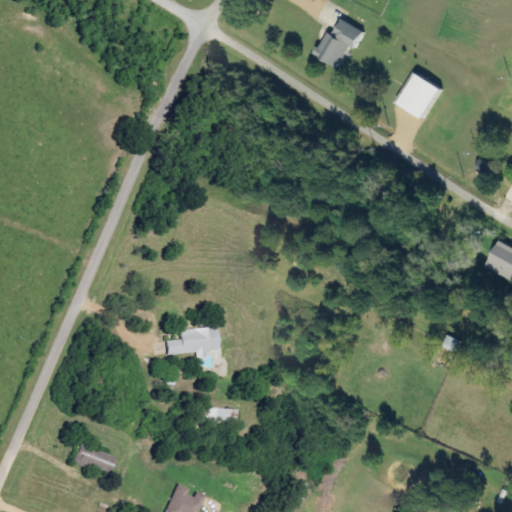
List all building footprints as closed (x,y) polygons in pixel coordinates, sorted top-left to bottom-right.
[(373,33),(344,18),(324,57),(346,69),(357,48),(364,51),(373,33)] [(429,106),(436,94),(440,97),(444,91),(414,73),(396,103),(426,121),(433,108),(429,106)] [(195,353),(196,358),(205,358),(205,351),(215,350),(214,327),(177,329),(177,340),(164,341),(164,355),(195,353)] [(225,408),(204,408),(204,425),(225,425),(225,408)] [(107,473),(112,455),(75,444),(70,463),(107,473)] [(194,511),(201,496),(192,492),(191,494),(173,486),(162,511),(194,511)]
